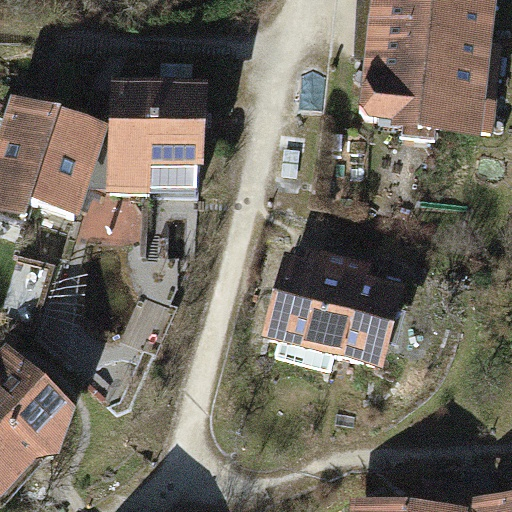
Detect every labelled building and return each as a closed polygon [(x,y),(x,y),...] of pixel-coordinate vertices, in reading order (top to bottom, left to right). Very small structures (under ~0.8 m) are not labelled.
[(357,0),(354,61),(363,62),(357,109),(368,121),(389,123),(389,129),(481,141),(495,0),(357,0)] [(215,84),(115,81),(111,195),(202,199),(203,172),(212,173),(215,84)] [(112,131),(17,101),(0,153),(0,212),(34,224),(39,206),(83,220),(112,131)] [(283,257),(260,341),(381,374),(404,288),(368,278),(370,269),(307,252),(304,263),(283,257)] [(9,348),(0,357),(0,500),(5,504),(43,464),(65,461),(81,413),(9,348)] [(400,504),(349,502),(348,511),(467,511),(467,502),(480,501),(480,489),(421,483),(400,504)] [(511,511),(511,500),(480,501),(467,502),(467,511),(511,511)]
